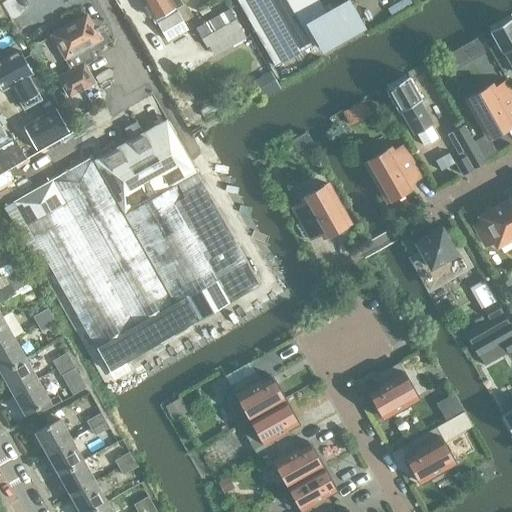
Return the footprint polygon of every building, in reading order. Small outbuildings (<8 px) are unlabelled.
[(143,0),(154,20),(155,19),(167,41),(188,30),(176,11),(174,12),(173,9),(174,8),(174,7),(180,4),(177,0),(143,0)] [(347,0),(326,12),(319,0),(237,0),(274,65),(317,41),(321,48),(362,25),(348,0),(347,0)] [(206,46),(239,27),(229,9),(196,28),(206,46)] [(87,46),(99,39),(86,15),(51,34),(71,70),(58,77),(68,97),(93,83),(83,64),(93,58),(87,46)] [(490,30),(488,31),(501,54),(503,53),(511,68),(511,19),(511,18),(509,19),(508,17),(489,27),(490,30)] [(0,61),(0,85),(2,90),(10,86),(23,107),(38,98),(26,77),(31,74),(18,52),(0,61)] [(268,69),(251,79),(261,95),(278,85),(268,69)] [(387,88),(385,89),(398,112),(400,111),(413,134),(415,133),(423,146),(437,138),(429,124),(431,123),(419,101),(421,99),(408,76),(406,77),(404,75),(385,86),(387,88)] [(487,137),(511,123),(510,119),(511,117),(511,98),(503,84),(493,90),(491,86),(466,99),(487,137)] [(12,201),(106,367),(258,280),(254,272),(174,131),(172,132),(152,96),(80,137),(91,157),(12,201)] [(352,109),(359,121),(370,115),(362,103),(352,109)] [(55,108),(23,126),(36,148),(68,130),(55,108)] [(473,169),(484,163),(464,126),(452,133),(466,157),(473,169)] [(0,176),(26,161),(14,140),(0,148),(0,176)] [(386,200),(411,186),(408,182),(419,176),(402,147),(392,153),(389,149),(365,163),(386,200)] [(462,175),(473,169),(466,157),(455,163),(462,175)] [(302,197),(304,201),(294,207),(311,237),(321,231),(323,235),(348,222),(327,183),(302,197)] [(511,197),(503,203),(511,218),(511,197)] [(511,218),(503,203),(502,201),(492,206),(493,208),(479,216),(482,222),(474,226),(485,246),(493,241),(496,247),(511,237),(511,218)] [(454,252),(441,229),(416,243),(425,260),(415,265),(429,288),(437,284),(468,266),(458,250),(454,252)] [(4,277),(9,285),(23,276),(19,269),(4,277)] [(23,276),(9,285),(13,292),(28,284),(23,276)] [(483,279),(469,287),(476,298),(482,310),(483,309),(487,307),(496,302),(489,291),(483,279)] [(502,313),(496,302),(487,307),(483,309),(489,320),(502,313)] [(32,316),(36,324),(51,315),(47,308),(32,316)] [(51,315),(36,324),(41,331),(55,323),(51,315)] [(0,317),(0,344),(14,337),(2,316),(0,317)] [(511,349),(511,336),(502,342),(508,352),(511,349)] [(0,344),(0,371),(0,372),(25,358),(14,337),(0,344)] [(71,360),(66,352),(51,361),(56,368),(71,360)] [(37,378),(25,358),(0,372),(12,393),(37,378)] [(71,360),(56,368),(60,376),(75,367),(71,360)] [(373,376),(379,386),(368,392),(382,416),(417,397),(398,363),(373,376)] [(236,396),(228,401),(240,423),(284,398),(270,375),(260,381),(254,371),(230,385),(236,396)] [(24,415),(49,400),(37,378),(12,393),(24,415)] [(454,392),(436,402),(446,420),(464,410),(454,392)] [(259,457),(292,438),(287,428),(297,422),(284,398),(240,423),(259,457)] [(511,436),(511,408),(501,415),(502,417),(500,419),(511,437),(511,436)] [(105,420),(101,412),(86,421),(90,428),(105,420)] [(34,432),(46,453),(71,439),(59,417),(34,432)] [(105,420),(90,428),(94,436),(109,427),(105,420)] [(419,481),(454,461),(434,427),(410,441),(415,450),(405,456),(419,481)] [(298,447),(292,438),(259,457),(268,452),(287,485),(322,465),(308,441),(298,447)] [(46,453),(58,474),(83,460),(71,439),(46,453)] [(114,460),(118,468),(133,459),(129,452),(114,460)] [(133,459),(118,468),(122,475),(137,467),(133,459)] [(58,474),(70,495),(95,481),(83,460),(58,474)] [(316,511),(330,505),(324,495),(335,489),(322,465),(287,485),(302,511),(316,511)] [(70,495),(79,511),(87,511),(107,501),(95,481),(70,495)] [(133,504),(137,511),(152,503),(148,496),(133,504)] [(112,511),(107,501),(87,511),(112,511)] [(152,503),(137,511),(153,511),(156,511),(152,503)]
